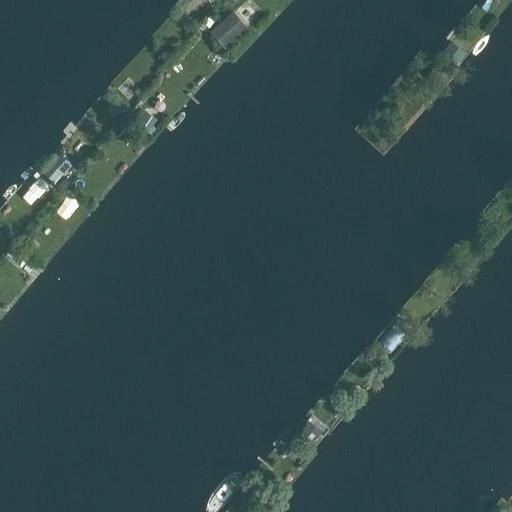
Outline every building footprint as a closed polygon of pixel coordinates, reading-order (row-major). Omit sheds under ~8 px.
[(492,0),(486,0),(480,9),(487,15),(497,3),(492,0)] [(226,17),(210,31),(226,49),(242,35),(226,17)] [(451,42),(443,52),(458,63),(466,54),(451,42)] [(434,65),(429,71),(444,82),(449,76),(434,65)] [(135,117),(130,126),(146,137),(151,128),(135,117)] [(126,128),(118,137),(126,145),(135,136),(126,128)] [(62,153),(43,173),(55,184),(73,164),(62,153)] [(43,176),(32,187),(41,195),(52,184),(43,176)] [(34,243),(29,248),(35,254),(40,248),(34,243)] [(369,351),(363,359),(373,367),(380,360),(369,351)] [(309,421),(296,437),(310,447),(322,431),(309,421)] [(293,434),(285,442),(292,449),(300,441),(293,434)]
